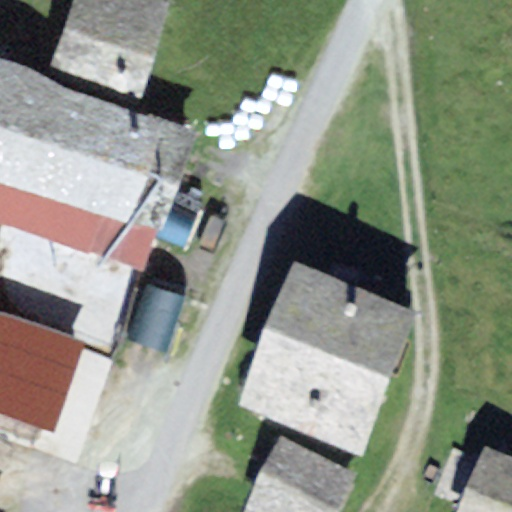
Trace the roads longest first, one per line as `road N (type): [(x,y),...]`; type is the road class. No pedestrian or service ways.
road 1 (track): [(364,0),(148,472),(137,511)]
road 2 (track): [(374,511),(404,460),(429,365),(401,0)]
